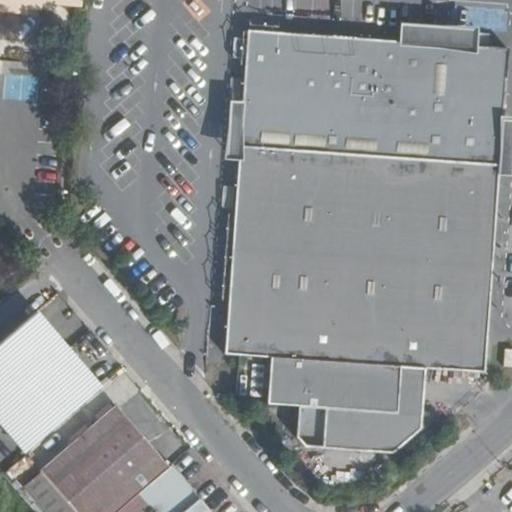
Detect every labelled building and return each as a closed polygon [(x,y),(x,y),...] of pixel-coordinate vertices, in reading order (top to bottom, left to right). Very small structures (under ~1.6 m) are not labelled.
[(198,22),(212,10),(204,0),(182,0),(181,1),(198,22)] [(503,42),(247,21),(222,345),(267,348),(264,395),(295,398),(293,428),(301,437),(383,442),(415,422),(420,361),(479,365),(503,42)] [(36,99),(37,63),(5,62),(4,99),(36,99)] [(0,326),(0,420),(19,443),(105,370),(102,367),(93,374),(30,301),(0,326)] [(100,511),(164,459),(113,397),(19,475),(49,511),(100,511)] [(209,511),(192,491),(167,511),(209,511)]
